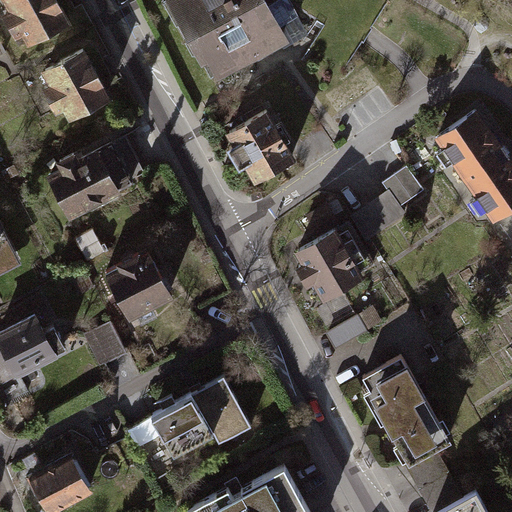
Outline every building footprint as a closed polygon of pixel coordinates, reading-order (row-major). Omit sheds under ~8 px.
[(30,39),(67,19),(56,0),(8,0),(14,9),(6,13),(17,33),(25,29),(30,39)] [(173,0),(184,18),(178,21),(187,37),(193,34),(200,47),(205,44),(219,70),(284,34),(279,26),(298,16),(289,0),(275,0),(268,4),(265,0),(173,0)] [(71,114),(108,94),(83,49),(47,69),(55,84),(47,88),(58,108),(65,104),(71,114)] [(256,176),(293,155),(267,109),(230,131),(237,142),(230,146),(240,164),(247,160),(256,176)] [(495,217),(511,204),(511,161),(476,109),(439,135),(495,217)] [(70,212),(145,173),(126,135),(78,160),(74,153),(60,160),(64,167),(51,174),(70,212)] [(400,206),(424,189),(406,165),(382,182),(389,191),(400,206)] [(404,213),(400,206),(389,191),(366,207),(381,229),(404,213)] [(315,227),(346,207),(339,197),(309,216),(315,227)] [(370,237),(381,229),(366,207),(353,215),(367,239),(370,237)] [(360,271),(373,263),(350,222),(337,230),(336,228),(299,249),(306,261),(299,265),(308,281),(315,277),(324,294),(361,273),(360,271)] [(88,260),(105,251),(93,228),(75,238),(88,260)] [(0,267),(8,263),(0,247),(0,267)] [(130,313),(170,292),(150,253),(141,258),(139,253),(107,270),(130,313)] [(53,324),(43,330),(35,314),(0,332),(0,337),(2,341),(0,341),(0,353),(2,357),(0,357),(0,376),(3,382),(19,373),(17,370),(64,344),(53,324)] [(338,346),(366,329),(358,314),(329,331),(338,346)] [(101,361),(126,349),(113,322),(87,334),(101,361)] [(435,446),(449,438),(402,354),(363,375),(411,459),(406,462),(420,488),(449,471),(435,446)] [(219,441),(252,424),(224,373),(176,400),(172,394),(162,399),(166,406),(152,413),(174,453),(214,431),(219,441)] [(52,510),(90,488),(70,454),(32,475),(52,510)] [(311,511),(284,463),(241,487),(243,489),(234,495),(228,485),(188,507),(190,511),(311,511)] [(488,511),(476,489),(463,497),(449,471),(420,488),(433,511),(488,511)]
